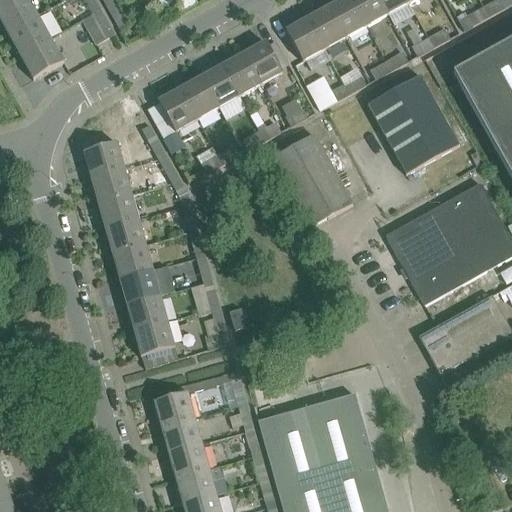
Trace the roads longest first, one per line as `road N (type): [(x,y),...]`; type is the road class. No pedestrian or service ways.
road 1 (residential): [(133,511),(36,173),(44,136)]
road 2 (residential): [(448,511),(413,407),(329,241),(363,212)]
road 3 (residential): [(44,136),(65,102),(240,4)]
road 4 (residential): [(40,511),(0,388)]
